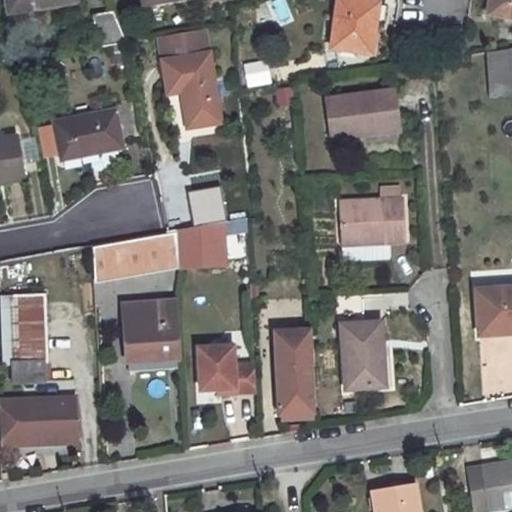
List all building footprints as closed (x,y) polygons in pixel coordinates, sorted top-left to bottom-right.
[(9,0),(11,11),(75,0),(9,0)] [(350,0),(337,0),(330,49),(371,55),(376,23),(373,22),(376,3),(350,0)] [(511,0),(489,0),(487,17),(511,20),(511,0)] [(113,12),(92,16),(97,48),(127,44),(113,12)] [(511,48),(487,53),(489,99),(511,97),(511,48)] [(209,54),(162,61),(168,95),(185,92),(187,99),(182,100),(186,129),(220,123),(209,54)] [(242,63),(244,87),(269,85),(267,61),(242,63)] [(394,91),(325,99),(330,141),(399,132),(394,91)] [(93,155),(92,152),(122,147),(122,144),(139,140),(131,100),(113,103),(115,111),(54,123),(62,161),(93,155)] [(15,137),(0,140),(0,183),(23,179),(15,137)] [(35,172),(31,139),(21,140),(25,173),(35,172)] [(402,199),(340,203),(343,261),(371,260),(370,245),(389,244),(404,243),(402,199)] [(203,226),(205,268),(249,267),(246,218),(203,226)] [(92,273),(179,266),(179,269),(205,268),(203,226),(91,246),(92,273)] [(389,244),(370,245),(371,260),(390,259),(389,244)] [(511,288),(477,291),(479,330),(491,329),(491,335),(511,333),(511,288)] [(46,383),(46,363),(48,363),(45,294),(14,295),(16,363),(12,364),(13,384),(46,383)] [(14,295),(2,296),(4,364),(12,364),(16,363),(14,295)] [(175,303),(122,306),(126,359),(179,356),(175,303)] [(382,323),(341,325),(345,391),(386,388),(382,323)] [(273,348),(312,346),(311,330),(272,333),(273,348)] [(511,390),(511,338),(480,341),(483,392),(511,390)] [(316,414),(314,385),(312,346),(273,348),(277,394),(278,416),(316,414)] [(233,347),(199,349),(201,392),(240,389),(240,393),(257,392),(255,365),(235,366),(233,347)] [(65,398),(0,401),(0,438),(32,438),(32,445),(66,443),(65,398)] [(65,398),(66,443),(76,443),(75,398),(65,398)] [(0,438),(0,446),(32,445),(32,438),(0,438)] [(511,461),(468,469),(475,511),(480,511),(511,506),(511,461)] [(418,511),(414,484),(372,491),(375,511),(418,511)]
